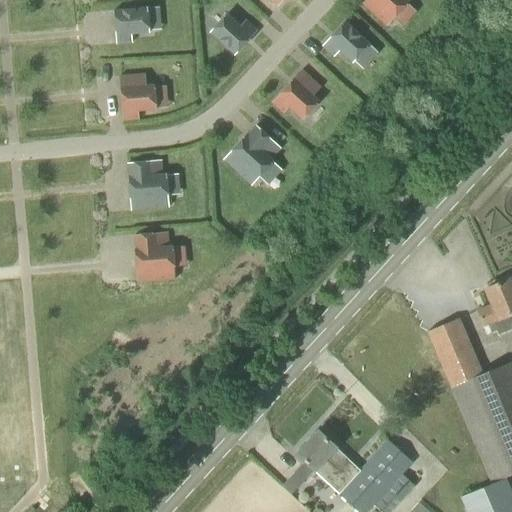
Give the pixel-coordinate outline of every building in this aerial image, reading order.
[(365,0),(362,3),(387,26),(411,0),(365,0)] [(114,11),(117,44),(132,42),(132,35),(150,34),(148,8),(114,11)] [(234,56),(258,31),(246,20),(241,26),(227,14),(209,34),(234,56)] [(345,21),(322,47),(334,57),(340,52),(353,63),(370,44),(345,21)] [(303,70),(274,102),(285,113),(289,108),(302,120),(320,101),(314,96),(322,87),(303,70)] [(120,77),(123,120),(139,119),(139,112),(157,111),(155,86),(146,87),(145,75),(120,77)] [(252,187),(274,161),(266,154),(267,153),(273,158),(281,148),(256,126),(247,136),(246,135),(222,161),(252,187)] [(132,211),(169,207),(166,175),(163,175),(163,170),(162,159),(128,162),(132,211)] [(169,247),(169,242),(168,233),(135,235),(138,283),(175,280),(173,247),(169,247)] [(498,335),(511,329),(511,281),(511,279),(486,290),(492,305),(477,311),(483,326),(488,324),(492,334),(496,331),(498,335)] [(427,332),(492,485),(506,479),(511,476),(511,365),(510,362),(482,374),(458,319),(427,332)] [(362,471),(348,458),(319,431),(297,454),(314,470),(358,511),(368,511),(376,505),(383,511),(391,511),(416,486),(403,474),(414,462),(390,440),(362,471)] [(511,511),(511,493),(506,479),(492,485),(461,498),(466,511),(511,511)]
